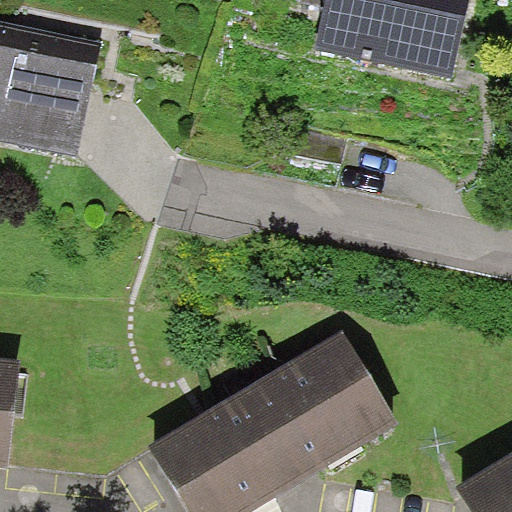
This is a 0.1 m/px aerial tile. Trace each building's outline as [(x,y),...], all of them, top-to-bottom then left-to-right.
[(322,9),(323,0),(294,0),(294,3),(322,9)] [(454,76),(471,0),(323,0),(322,9),(314,46),(454,76)] [(91,44),(0,22),(0,147),(63,163),(91,44)] [(354,341),(161,460),(193,511),(284,511),(411,434),(354,341)] [(16,365),(0,363),(0,464),(4,465),(16,365)] [(511,511),(511,471),(466,499),(473,511),(511,511)]
